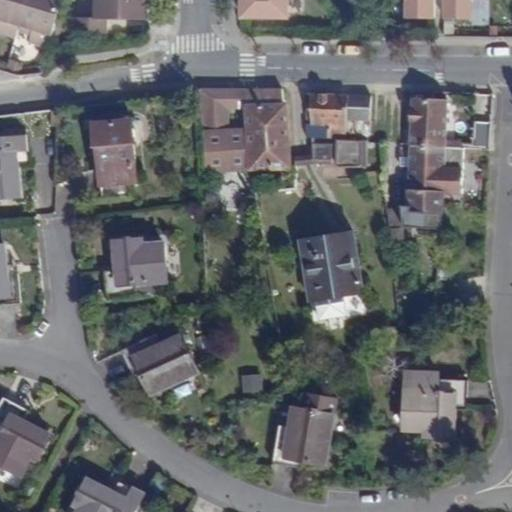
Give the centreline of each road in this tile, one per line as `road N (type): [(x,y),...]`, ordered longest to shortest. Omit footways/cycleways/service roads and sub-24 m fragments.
road 1 (residential): [(511,402),(503,190),(511,87)]
road 2 (residential): [(199,68),(511,67)]
road 3 (residential): [(69,369),(169,448),(274,499),(340,511)]
road 4 (residential): [(0,99),(199,68)]
road 5 (residential): [(57,225),(69,369)]
road 6 (residential): [(389,511),(511,473)]
